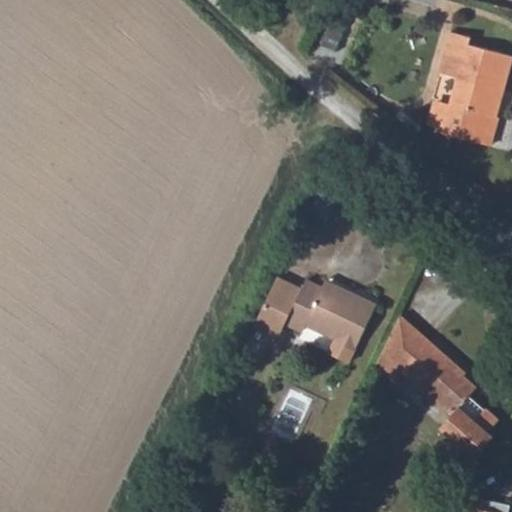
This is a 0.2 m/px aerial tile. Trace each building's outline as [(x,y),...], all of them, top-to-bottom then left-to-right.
[(511,58),(465,48),(466,39),(447,36),(437,76),(456,80),(449,112),(444,135),(443,141),(492,150),(511,58)] [(449,112),(435,109),(430,132),(444,135),(449,112)] [(329,217),(343,186),(326,178),(312,209),(329,217)] [(280,326),(300,292),(273,276),(249,325),(272,339),(280,326)] [(349,304),(306,283),(300,292),(280,326),(298,334),(301,327),(348,351),(372,309),(352,300),(349,304)] [(449,373),(391,319),(367,367),(388,387),(396,376),(443,420),(466,394),(448,378),(449,373)] [(460,402),(443,420),(433,431),(467,463),(481,444),(476,439),(488,428),(460,402)]
